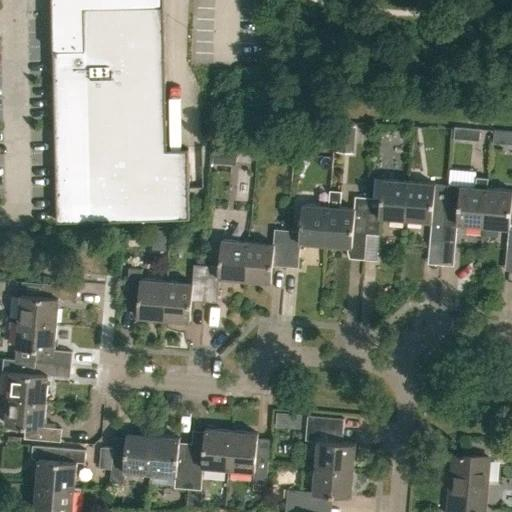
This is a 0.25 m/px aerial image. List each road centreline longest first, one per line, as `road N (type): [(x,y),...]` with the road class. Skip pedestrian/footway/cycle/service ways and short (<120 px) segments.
road 1 (residential): [(408,372),(278,356),(230,394),(105,380),(113,278)]
road 2 (residential): [(397,511),(408,372)]
road 3 (residential): [(408,372),(411,349),(441,336),(511,340)]
